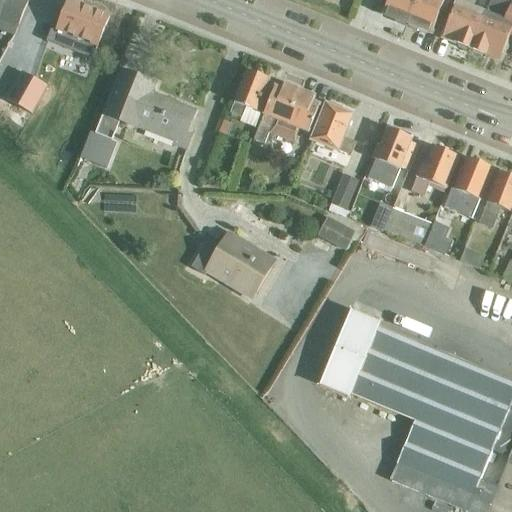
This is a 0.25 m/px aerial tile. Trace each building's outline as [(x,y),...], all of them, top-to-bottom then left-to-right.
[(0,0),(0,31),(14,37),(28,0),(0,0)] [(388,0),(383,14),(396,20),(394,23),(405,28),(416,0),(388,0)] [(416,0),(405,28),(417,32),(418,29),(431,34),(440,12),(444,13),(449,0),(416,0)] [(470,50),(485,15),(471,9),(474,0),(457,0),(442,39),(457,45),(457,49),(465,52),(468,50),(470,50)] [(511,36),(511,4),(501,0),(490,0),(489,4),(485,15),(470,50),(472,51),(473,55),(480,58),(483,56),(498,62),(509,36),(511,36)] [(56,16),(45,42),(91,61),(109,18),(69,2),(62,19),(56,16)] [(254,129),(260,114),(256,113),(269,80),(247,71),(230,114),(241,119),(240,123),(254,129)] [(155,85),(121,72),(95,135),(112,141),(119,122),(175,142),(174,144),(188,149),(193,133),(189,131),(196,112),(151,94),(155,85)] [(22,73),(6,101),(31,115),(46,87),(22,73)] [(280,139),(299,92),(284,86),(282,91),(274,88),(253,142),(264,146),(268,134),(280,139)] [(299,92),(280,139),(294,144),(300,131),(308,134),(319,106),(312,103),(314,98),(299,92)] [(350,157),(355,144),(343,139),(351,117),(340,112),(342,109),(330,104),(329,108),(326,107),(312,142),(350,157)] [(228,137),(232,127),(223,123),(219,133),(228,137)] [(374,160),(367,180),(390,189),(398,170),(399,170),(412,140),(409,139),(410,136),(398,131),(397,134),(387,130),(380,148),(377,146),(371,159),(374,160)] [(90,133),(81,158),(106,168),(115,143),(112,141),(95,135),(90,133)] [(433,148),(428,161),(426,167),(422,166),(411,193),(423,198),(429,184),(445,190),(457,158),(455,157),(457,154),(445,150),(444,153),(433,148)] [(451,190),(443,209),(470,220),(478,201),(479,201),(491,171),(488,170),(488,167),(480,164),(477,166),(467,161),(461,177),(457,175),(451,190)] [(358,182),(343,175),(331,205),(346,211),(358,182)] [(498,175),(479,223),(488,227),(495,208),(511,214),(511,210),(511,176),(510,175),(508,179),(498,175)] [(252,177),(247,188),(257,193),(262,180),(252,177)] [(383,232),(392,210),(380,205),(370,230),(382,235),(383,232)] [(392,210),(383,232),(424,248),(433,226),(392,210)] [(345,252),(355,234),(327,219),(317,237),(345,252)] [(251,300),(274,263),(228,235),(218,251),(206,244),(191,268),(204,276),(206,273),(251,300)] [(430,235),(424,248),(437,253),(445,256),(450,243),(443,240),(430,235)] [(485,257),(465,249),(459,263),(479,271),(485,257)] [(350,311),(319,387),(348,399),(350,395),(415,422),(397,466),(390,482),(463,511),(511,511),(511,383),(378,327),(380,324),(350,311)]
